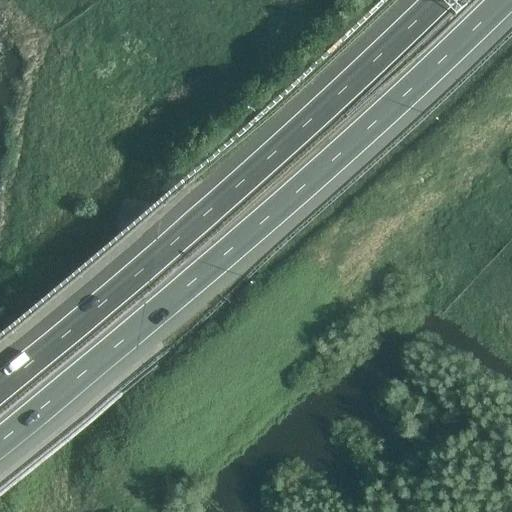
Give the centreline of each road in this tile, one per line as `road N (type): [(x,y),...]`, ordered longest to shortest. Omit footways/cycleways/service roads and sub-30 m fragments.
road 1 (motorway): [(0,439),(328,164),(501,0)]
road 2 (motorway): [(438,0),(291,138),(0,385)]
